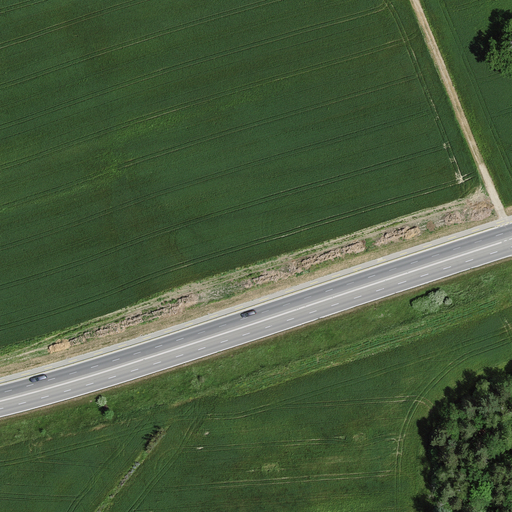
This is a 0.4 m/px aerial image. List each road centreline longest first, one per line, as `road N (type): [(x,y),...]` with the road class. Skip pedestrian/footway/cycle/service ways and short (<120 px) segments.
road 1 (secondary): [(0,401),(511,238)]
road 2 (track): [(511,239),(415,0)]
